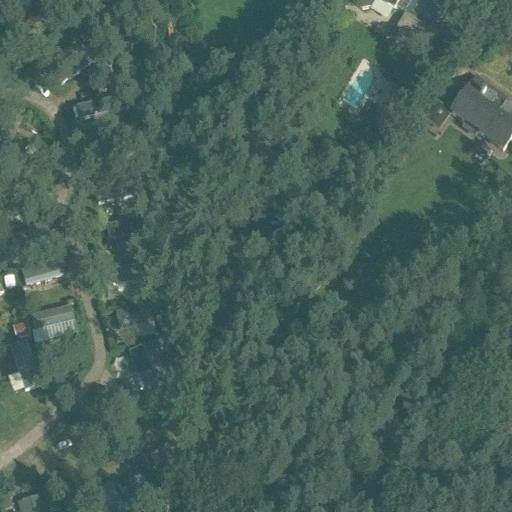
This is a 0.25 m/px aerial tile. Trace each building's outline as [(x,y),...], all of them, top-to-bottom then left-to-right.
[(424,0),(423,0),(352,0),(355,7),(362,12),(370,10),(375,1),(393,12),(395,10),(405,16),(392,37),(425,57),(440,34),(434,30),(448,5),(440,0),(424,0)] [(438,51),(456,54),(459,30),(441,27),(438,51)] [(507,103),(476,79),(471,85),(453,111),(450,114),(430,101),(418,117),(440,133),(450,119),(464,128),(461,132),(474,141),(477,138),(503,156),(511,143),(511,112),(508,110),(504,108),(507,103)] [(384,107),(373,125),(386,133),(397,115),(384,107)] [(18,213),(0,212),(0,237),(17,239),(18,213)]
